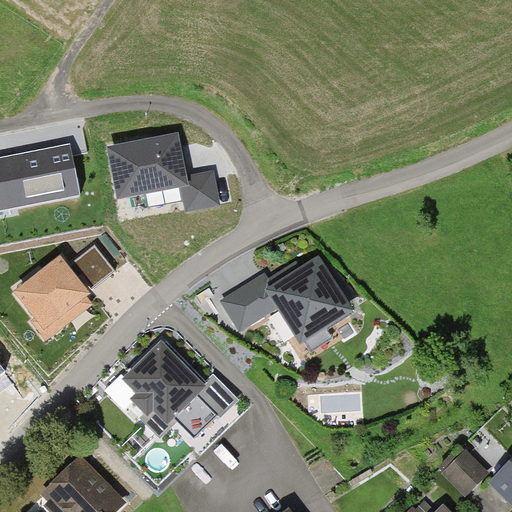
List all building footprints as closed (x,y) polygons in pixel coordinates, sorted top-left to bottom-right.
[(180,133),(107,147),(116,197),(179,186),(183,212),(221,205),(215,170),(187,175),(183,152),(180,133)] [(40,151),(0,159),(0,211),(80,195),(69,145),(40,151)] [(95,245),(68,266),(77,277),(82,274),(92,287),(115,271),(95,245)] [(68,266),(62,258),(16,294),(35,318),(31,321),(48,342),(94,306),(88,298),(91,295),(77,277),(73,272),(68,266)] [(352,312),(319,259),(274,286),(267,274),(220,303),(239,334),(277,310),(299,345),(352,312)] [(164,346),(159,342),(120,380),(134,395),(130,399),(144,414),(140,418),(159,439),(178,422),(175,420),(207,389),(204,386),(208,382),(167,342),(164,346)] [(175,420),(178,422),(193,438),(217,415),(220,418),(237,401),(214,377),(208,382),(204,386),(207,389),(175,420)] [(486,476),(463,453),(441,474),(464,497),(486,476)] [(116,511),(125,504),(79,457),(37,497),(51,511),(116,511)] [(511,466),(492,487),(511,506),(511,466)]
